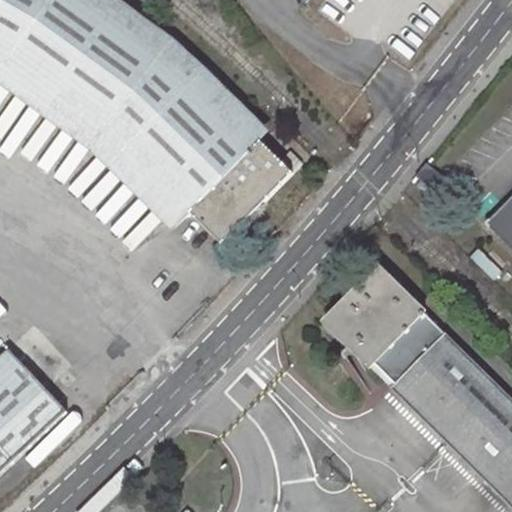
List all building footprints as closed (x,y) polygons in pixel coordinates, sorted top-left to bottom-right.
[(0,0),(0,27),(24,43),(69,73),(107,105),(135,132),(206,202),(198,209),(231,240),(310,159),(296,146),(287,154),(187,56),(150,22),(127,4),(121,0),(0,0)] [(0,69),(15,79),(19,81),(50,104),(73,122),(181,225),(198,209),(206,202),(135,132),(107,105),(69,73),(24,43),(0,27),(0,69)] [(434,189),(445,176),(427,162),(417,175),(434,189)] [(511,199),(490,221),(511,242),(511,199)] [(511,394),(382,266),(328,319),(511,501),(511,394)] [(0,483),(79,411),(21,347),(0,366),(0,483)]
